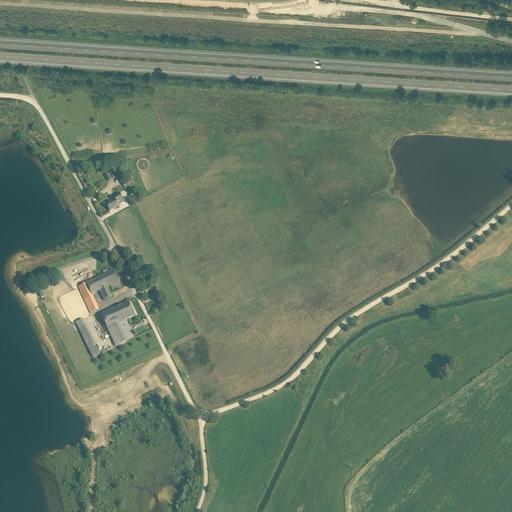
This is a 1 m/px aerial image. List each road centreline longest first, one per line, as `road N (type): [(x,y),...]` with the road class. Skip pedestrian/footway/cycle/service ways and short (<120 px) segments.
road 1 (motorway): [(511,75),(0,43)]
road 2 (motorway): [(0,56),(511,88)]
road 3 (track): [(491,33),(0,4)]
road 4 (track): [(511,204),(433,269),(358,312),(283,384),(203,418)]
road 5 (track): [(0,95),(30,99),(41,111),(116,248)]
road 6 (track): [(203,418),(116,248)]
